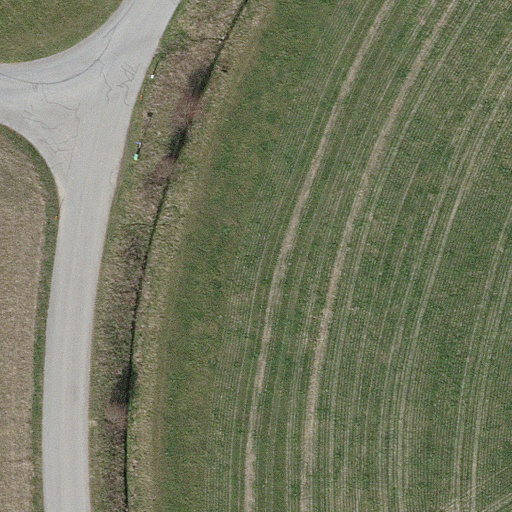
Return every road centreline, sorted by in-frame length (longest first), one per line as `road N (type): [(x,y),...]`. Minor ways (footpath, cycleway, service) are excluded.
road 1 (unclassified): [(72,511),(63,420),(95,130)]
road 2 (unclassified): [(95,130),(162,0)]
